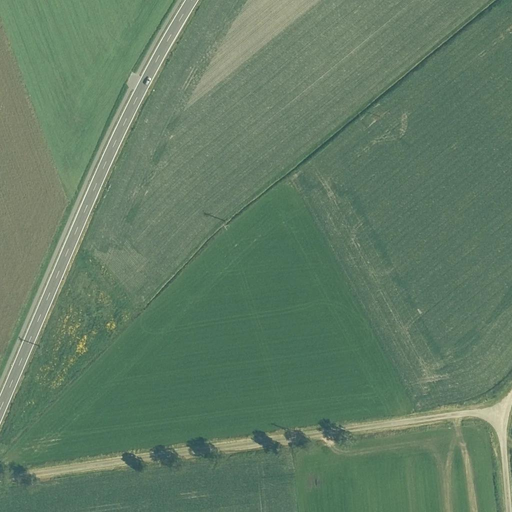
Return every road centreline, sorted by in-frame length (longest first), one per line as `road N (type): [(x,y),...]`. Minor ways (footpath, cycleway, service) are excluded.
road 1 (residential): [(495,416),(0,478)]
road 2 (tertiary): [(0,406),(129,109),(194,0)]
